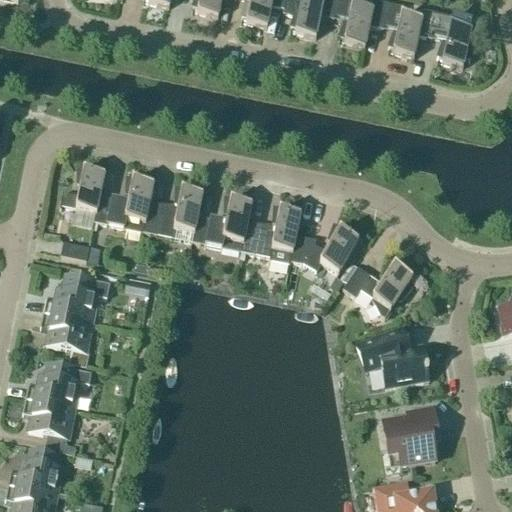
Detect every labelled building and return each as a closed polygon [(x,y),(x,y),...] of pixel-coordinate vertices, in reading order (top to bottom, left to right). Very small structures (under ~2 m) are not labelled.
[(170,0),(143,0),(141,7),(142,7),(143,5),(154,10),(168,12),(170,0)] [(221,0),(220,0),(199,0),(198,0),(196,0),(196,1),(190,17),(191,17),(192,15),(203,20),(217,22),(221,0)] [(270,10),(271,0),(220,0),(221,0),(235,3),(235,0),(240,0),(250,2),(248,10),(245,10),(239,27),(240,27),(241,25),(252,30),(266,32),(270,10)] [(319,20),(322,3),(321,3),(307,0),(271,0),(270,10),(284,13),(285,9),(299,12),(297,20),(294,20),(294,21),(288,37),(289,37),(290,36),(301,40),(315,42),(319,20)] [(368,30),(371,13),(370,13),(352,9),(353,0),(351,0),(321,0),(321,3),(322,3),(319,20),(333,23),(334,19),(348,22),(346,30),(343,30),(337,47),(338,47),(339,45),(350,50),(364,52),(368,30)] [(417,40),(420,23),(419,23),(401,19),(402,10),(372,4),(370,13),(371,13),(368,30),(382,33),(383,29),(397,32),(395,40),(393,39),(386,57),(387,57),(388,55),(399,60),(413,62),(417,40)] [(451,20),(421,14),(419,23),(420,23),(417,40),(431,43),(432,39),(446,42),(444,50),(441,49),(435,67),(436,67),(437,65),(448,70),(462,72),(463,63),(467,64),(467,66),(469,66),(469,47),(467,47),(470,33),(450,29),(451,20)] [(95,218),(98,201),(99,201),(104,179),(90,176),(78,175),(78,173),(77,173),(76,192),(79,192),(77,200),(62,197),(58,213),(60,213),(60,211),(94,218),(95,218)] [(94,218),(93,226),(141,236),(143,228),(144,228),(148,206),(149,206),(152,189),(139,186),(127,185),(127,183),(126,183),(125,202),(128,202),(126,210),(112,208),(113,203),(99,201),(98,201),(95,218),(94,218)] [(173,234),(192,238),(193,238),(196,221),(197,221),(201,198),(188,196),(176,195),(176,193),(175,193),(174,212),(176,212),(175,220),(161,218),(162,209),(149,206),(148,206),(144,228),(143,228),(141,236),(172,242),(173,234)] [(192,238),(191,246),(239,256),(241,248),(242,248),(246,226),(247,226),(250,208),(237,206),(225,205),(225,203),(224,203),(223,222),(226,222),(224,231),(210,228),(210,224),(197,221),(196,221),(193,238),(192,238)] [(268,262),(268,265),(288,269),(288,266),(290,257),(291,258),(294,240),(295,241),(299,218),(286,216),(274,215),(274,213),(273,213),(272,232),(275,232),(273,240),(259,237),(260,229),(247,226),(246,226),(242,248),(241,248),(239,256),(268,262)] [(315,245),(295,241),(294,240),(291,258),(290,257),(288,266),(302,269),(315,277),(320,269),(337,279),(357,244),(345,237),(334,233),(335,231),(333,231),(327,248),(329,249),(325,256),(313,249),(315,245)] [(62,247),(59,261),(85,266),(88,253),(62,247)] [(96,269),(99,255),(88,253),(85,266),(96,269)] [(185,277),(194,279),(197,269),(187,267),(185,277)] [(349,267),(338,283),(342,286),(345,288),(356,272),(349,267)] [(345,288),(342,294),(354,302),(359,295),(389,315),(397,303),(399,305),(412,291),(411,290),(409,292),(406,289),(411,282),(400,274),(389,269),(390,267),(388,267),(381,283),(383,285),(378,292),(366,284),(369,281),(356,272),(345,288)] [(135,268),(133,276),(146,279),(148,270),(135,268)] [(44,306),(41,319),(90,329),(96,300),(106,302),(109,288),(94,286),(94,284),(63,278),(60,293),(57,292),(54,308),(44,306)] [(336,282),(329,292),(335,296),(342,286),(338,283),(336,282)] [(140,286),(137,299),(147,301),(150,288),(140,286)] [(511,309),(498,311),(502,340),(511,338),(511,309)] [(41,319),(39,333),(48,334),(45,350),(70,355),(67,369),(85,372),(88,358),(84,358),(90,329),(41,319)] [(354,348),(364,377),(380,371),(384,394),(428,386),(422,350),(408,353),(400,331),(354,348)] [(36,394),(27,392),(24,405),(72,415),(78,387),(88,389),(91,377),(41,367),(36,394)] [(27,436),(67,444),(72,415),(24,405),(21,419),(31,421),(27,436)] [(431,447),(437,446),(432,414),(406,418),(407,422),(381,427),(386,455),(396,453),(399,472),(434,466),(431,447)] [(9,478),(6,491),(55,501),(61,472),(57,472),(59,459),(27,453),(24,465),(22,465),(18,480),(9,478)] [(371,492),(373,511),(433,511),(431,495),(408,498),(406,486),(371,492)] [(52,511),(55,501),(6,491),(4,505),(13,507),(11,511),(52,511)]
